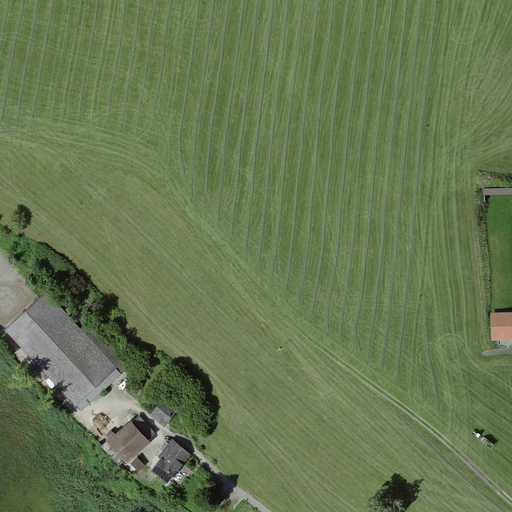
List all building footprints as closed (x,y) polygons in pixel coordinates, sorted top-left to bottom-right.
[(118,371),(44,290),(5,326),(78,407),(118,371)] [(511,313),(491,314),(492,341),(511,340),(511,313)] [(178,406),(163,395),(149,412),(164,423),(178,406)] [(129,421),(113,435),(131,456),(148,442),(145,440),(154,432),(139,416),(130,423),(129,421)] [(188,453),(172,440),(148,469),(165,482),(188,453)]
